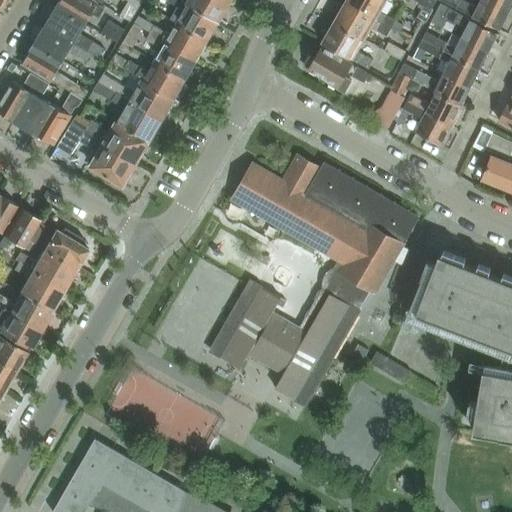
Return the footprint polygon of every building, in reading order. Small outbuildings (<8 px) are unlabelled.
[(99,17),(105,8),(91,0),(60,0),(57,6),(86,23),(91,13),(99,17)] [(142,0),(141,0),(101,0),(103,1),(102,0),(126,0),(128,1),(120,15),(130,21),(142,1),(142,0)] [(217,20),(208,15),(186,3),(180,0),(168,0),(168,1),(177,7),(170,19),(177,23),(197,34),(206,39),(208,37),(210,36),(213,31),(212,28),(217,20)] [(228,0),(187,0),(186,3),(208,15),(217,20),(219,18),(221,19),(226,10),(224,8),(228,0)] [(386,0),(347,0),(346,3),(391,28),(391,27),(395,20),(380,11),(386,0)] [(415,0),(430,8),(435,0),(434,0),(415,0)] [(510,10),(490,0),(478,0),(476,5),(465,0),(442,0),(500,30),(510,10)] [(511,4),(511,0),(490,0),(510,10),(511,4)] [(332,21),(364,39),(371,27),(386,36),(391,28),(346,3),(342,10),(339,9),(332,21)] [(498,33),(489,28),(441,4),(432,22),(443,28),(447,20),(464,29),(460,37),(488,52),(498,33)] [(104,49),(79,34),(86,23),(57,6),(46,25),(92,53),(92,54),(99,58),(104,49)] [(139,16),(134,23),(142,28),(149,32),(154,25),(139,16)] [(109,20),(101,32),(117,42),(125,30),(109,20)] [(395,20),(391,27),(399,32),(404,25),(395,20)] [(357,50),(364,39),(332,21),(325,33),(328,34),(323,43),(332,48),(367,68),(372,59),(357,50)] [(142,28),(134,23),(130,30),(123,41),(133,47),(138,39),(136,38),(142,28)] [(204,42),(206,39),(197,34),(177,23),(170,34),(154,25),(149,32),(186,54),(195,59),(199,51),(202,50),(205,45),(204,42)] [(76,55),(87,62),(92,54),(92,53),(46,25),(34,44),(63,61),(68,51),(76,56),(76,55)] [(425,30),(421,38),(443,49),(447,42),(425,30)] [(195,59),(186,54),(149,32),(145,40),(162,49),(154,61),(175,73),(184,78),(185,75),(188,75),(191,69),(190,67),(195,59)] [(455,46),(447,42),(443,49),(480,68),(488,52),(460,37),(455,46)] [(421,38),(417,46),(418,47),(426,51),(439,57),(443,49),(421,38)] [(388,41),(383,50),(400,59),(404,51),(388,41)] [(88,91),(56,72),(63,61),(34,44),(23,63),(71,92),(83,100),(88,91)] [(369,73),(330,51),(322,46),(314,58),(311,56),(304,69),(316,76),(317,74),(330,81),(329,83),(335,87),(335,86),(338,88),(338,89),(344,92),(352,80),(343,75),(345,72),(364,82),(369,73)] [(418,47),(413,57),(420,61),(426,51),(418,47)] [(480,68),(443,49),(439,57),(447,62),(443,70),(471,85),(480,68)] [(116,54),(112,61),(124,68),(128,61),(116,54)] [(124,68),(144,80),(164,92),(173,97),(177,90),(180,89),(183,84),(182,81),(184,78),(175,73),(154,61),(148,72),(129,60),(128,61),(124,68)] [(12,63),(8,69),(13,72),(17,66),(12,63)] [(398,72),(411,78),(433,90),(453,100),(462,104),(471,85),(443,70),(438,79),(416,68),(416,69),(403,63),(398,72)] [(411,78),(398,72),(382,107),(374,112),(371,118),(390,128),(405,98),(402,97),(411,78)] [(0,111),(15,120),(39,78),(31,73),(23,86),(21,85),(12,80),(0,100),(0,111)] [(171,100),(173,97),(164,92),(144,80),(136,93),(103,74),(98,82),(152,113),(160,118),(166,109),(170,108),(172,104),(171,100)] [(34,131),(39,123),(50,103),(41,97),(49,84),(39,78),(15,120),(34,131)] [(94,90),(127,109),(119,122),(140,134),(148,139),(150,137),(153,136),(155,132),(155,128),(160,118),(152,113),(98,82),(94,90)] [(462,104),(453,100),(433,90),(427,102),(411,94),(407,101),(451,124),(456,115),(459,114),(461,110),(460,107),(462,104)] [(50,103),(39,123),(34,131),(53,143),(58,134),(75,108),(79,106),(83,100),(71,92),(61,109),(50,103)] [(511,100),(510,100),(508,104),(507,104),(499,120),(511,126),(511,100)] [(451,124),(407,101),(404,108),(409,111),(423,118),(421,122),(416,131),(441,145),(442,142),(445,141),(447,137),(446,134),(451,124)] [(402,112),(397,120),(403,123),(407,115),(409,111),(404,108),(402,112)] [(135,161),(136,161),(139,155),(141,152),(145,151),(146,151),(149,146),(148,146),(147,141),(148,139),(140,134),(119,122),(112,135),(90,122),(85,131),(85,132),(127,156),(135,161)] [(63,137),(58,145),(71,154),(80,140),(85,132),(85,131),(72,123),(63,137)] [(131,175),(130,171),(135,162),(136,161),(135,161),(127,156),(85,132),(80,140),(94,149),(94,150),(99,153),(94,161),(91,166),(122,184),(124,182),(128,181),(129,181),(132,175),(131,175)] [(511,151),(511,141),(502,137),(493,132),(485,149),(508,159),(511,151)] [(254,164),(250,170),(234,198),(339,259),(299,328),(273,312),(277,304),(281,298),(251,281),(236,307),(237,308),(228,325),(227,324),(212,350),(241,367),(251,351),(285,371),(276,387),(297,399),(306,404),(321,378),(320,377),(329,360),(330,361),(335,352),(346,333),(360,309),(359,309),(371,288),(375,291),(415,222),(418,216),(325,162),(321,169),(318,168),(319,167),(318,167),(298,155),(288,173),(283,181),(254,164)] [(511,164),(503,161),(492,156),(483,177),(511,188),(511,164)] [(0,233),(0,234),(1,234),(13,214),(18,206),(17,205),(0,194),(0,233)] [(33,231),(40,219),(21,207),(0,242),(0,248),(5,251),(11,240),(23,247),(27,240),(33,231)] [(27,240),(35,245),(43,249),(75,267),(78,260),(81,261),(88,248),(82,244),(85,240),(64,227),(61,231),(55,228),(48,240),(33,231),(27,240)] [(27,240),(23,247),(30,252),(35,245),(27,240)] [(0,260),(6,264),(7,263),(10,258),(9,254),(5,251),(0,248),(0,260)] [(36,260),(20,251),(15,260),(18,262),(18,263),(63,288),(68,278),(71,277),(74,272),(73,269),(74,267),(43,249),(36,260)] [(409,309),(403,326),(411,329),(414,319),(511,356),(511,275),(503,273),(502,277),(491,273),(489,272),(491,268),(478,263),(477,267),(467,264),(464,263),(466,258),(455,254),(453,258),(442,254),(439,253),(438,256),(436,263),(428,260),(421,278),(422,279),(411,310),(409,309)] [(63,288),(18,263),(15,267),(27,275),(18,290),(20,291),(50,309),(52,307),(55,306),(58,300),(57,298),(63,288)] [(50,309),(20,291),(14,301),(0,292),(0,303),(9,309),(9,311),(39,329),(42,324),(43,325),(52,311),(50,309)] [(281,298),(277,304),(283,307),(286,301),(281,298)] [(0,316),(4,318),(0,325),(0,331),(28,348),(28,347),(30,348),(38,334),(36,333),(39,329),(9,311),(9,309),(0,303),(0,316)] [(26,351),(18,346),(0,335),(0,361),(15,370),(19,363),(22,362),(25,357),(24,354),(26,351)] [(358,344),(350,359),(360,364),(368,350),(358,344)] [(375,364),(405,382),(411,372),(411,371),(388,358),(377,351),(371,362),(375,364)] [(15,370),(0,361),(0,385),(5,388),(8,382),(11,381),(14,376),(14,373),(15,370)] [(484,367),(473,430),(511,436),(511,372),(498,370),(484,367)] [(227,511),(186,488),(185,489),(96,438),(60,500),(53,511),(52,511),(84,511),(89,505),(120,511),(227,511)]
